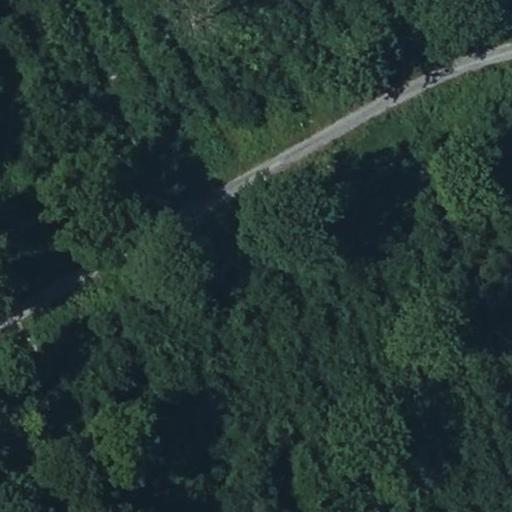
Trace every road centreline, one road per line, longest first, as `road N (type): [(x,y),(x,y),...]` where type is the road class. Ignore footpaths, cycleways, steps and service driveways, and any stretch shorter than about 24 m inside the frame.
road 1 (track): [(0,327),(362,111),(511,54)]
road 2 (track): [(107,511),(16,317)]
